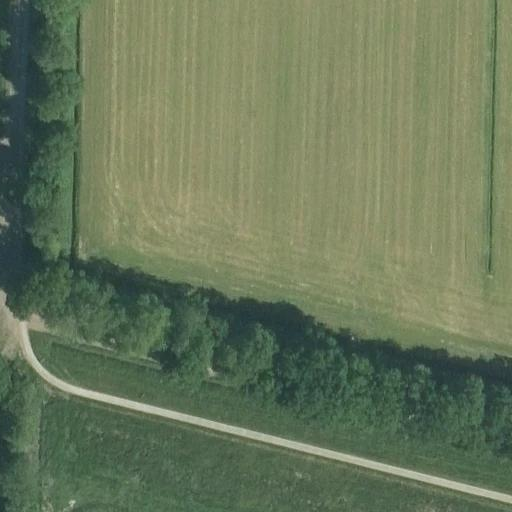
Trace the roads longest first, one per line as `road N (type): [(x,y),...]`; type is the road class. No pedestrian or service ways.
road 1 (track): [(8,154),(3,297),(20,312),(511,434)]
road 2 (track): [(14,0),(8,154)]
